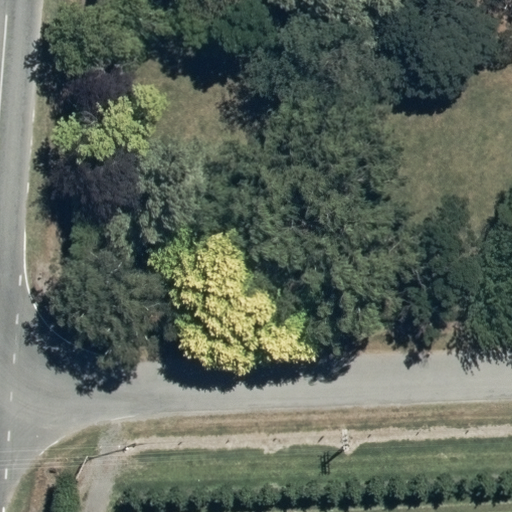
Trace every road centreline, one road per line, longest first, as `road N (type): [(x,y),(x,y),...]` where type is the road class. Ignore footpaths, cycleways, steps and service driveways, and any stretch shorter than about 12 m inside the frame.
road 1 (unclassified): [(0,389),(511,360)]
road 2 (tertiary): [(0,141),(10,0)]
